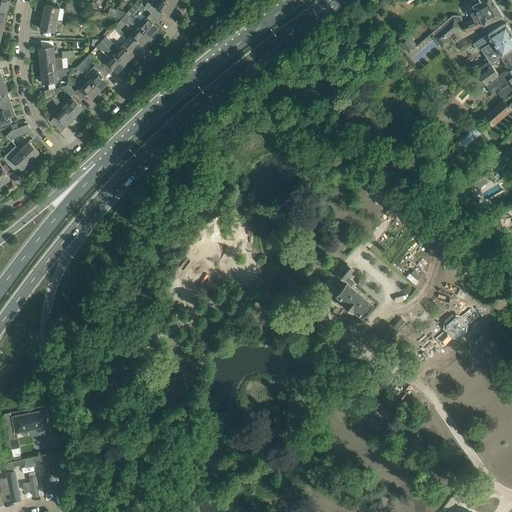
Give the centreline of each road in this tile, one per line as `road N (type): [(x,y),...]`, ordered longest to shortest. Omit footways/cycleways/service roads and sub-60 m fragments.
road 1 (motorway): [(74,227),(213,89),(331,0)]
road 2 (motorway): [(297,0),(197,76),(99,169)]
road 3 (residential): [(66,156),(170,46),(201,0)]
road 4 (residential): [(87,511),(46,339)]
road 5 (residential): [(66,156),(29,107),(20,45),(26,0)]
road 6 (motorway): [(99,169),(0,288)]
road 7 (motorway): [(0,324),(74,227)]
road 8 (motorway): [(99,169),(0,240)]
